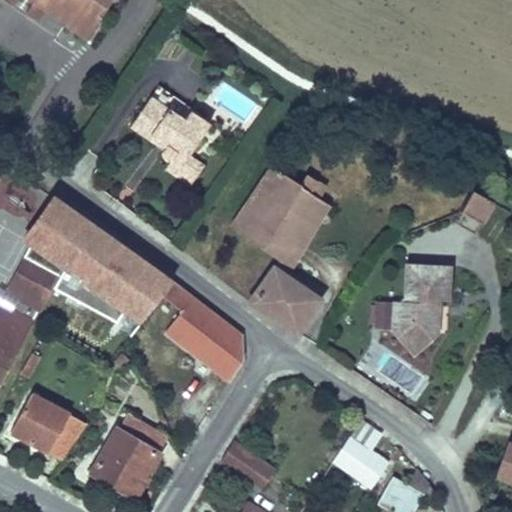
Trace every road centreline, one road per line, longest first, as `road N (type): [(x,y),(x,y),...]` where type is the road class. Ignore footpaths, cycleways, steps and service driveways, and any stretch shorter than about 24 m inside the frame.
road 1 (residential): [(458,511),(434,462),(415,444),(369,404),(272,349),(170,511)]
road 2 (unknown): [(451,492),(511,372)]
